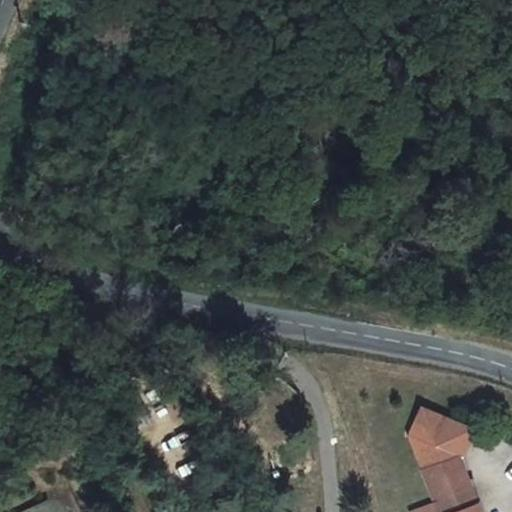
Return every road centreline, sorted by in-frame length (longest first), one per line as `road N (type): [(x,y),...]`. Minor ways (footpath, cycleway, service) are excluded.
road 1 (tertiary): [(511,375),(91,284),(40,263),(0,234)]
road 2 (unknown): [(268,321),(315,415),(327,511)]
